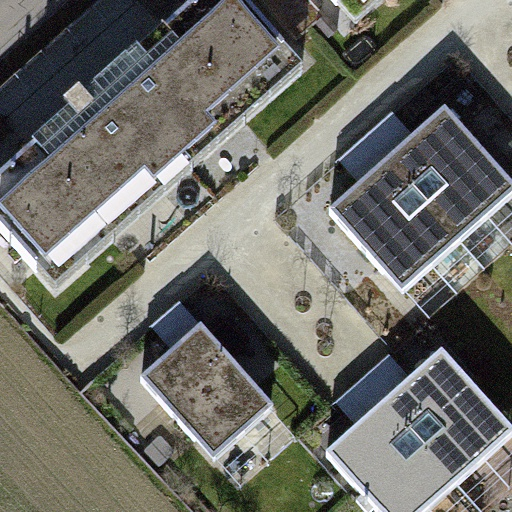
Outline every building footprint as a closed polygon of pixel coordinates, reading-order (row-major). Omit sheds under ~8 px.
[(381,0),(399,20),(422,0),(381,0)] [(18,217),(81,288),(321,76),(258,5),(18,217)] [(511,175),(463,121),(404,173),(474,245),(511,213),(511,175)] [(348,227),(418,299),(474,245),(404,173),(348,227)] [(160,386),(228,455),(231,458),(276,414),(205,342),(160,386)] [(391,407),(458,478),(511,429),(445,357),(391,407)] [(335,459),(384,511),(421,511),(458,478),(391,407),(335,459)] [(511,436),(463,481),(485,504),(511,479),(511,436)]
